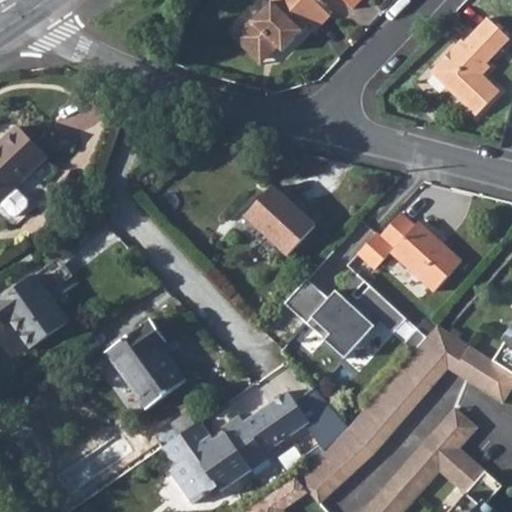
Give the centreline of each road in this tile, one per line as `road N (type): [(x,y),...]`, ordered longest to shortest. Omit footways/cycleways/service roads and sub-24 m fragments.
road 1 (residential): [(40,9),(86,51),(317,129)]
road 2 (residential): [(317,129),(511,181)]
road 3 (residential): [(317,129),(337,93),(429,0)]
